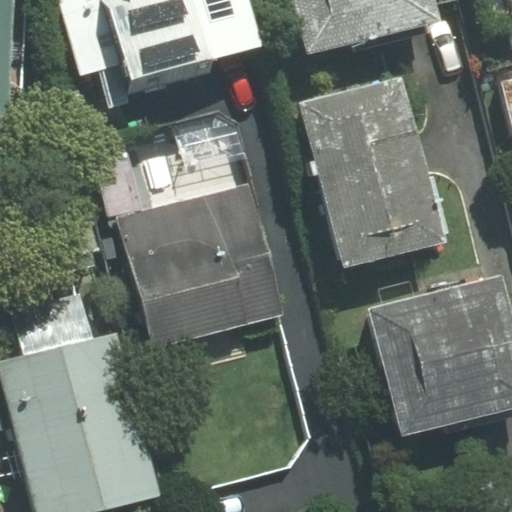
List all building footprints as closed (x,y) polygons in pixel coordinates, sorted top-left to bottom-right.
[(100,0),(85,4),(84,0),(35,0),(61,87),(78,82),(88,118),(188,89),(184,75),(246,57),(229,0),(100,0)] [(414,0),(261,0),(276,70),(423,38),(414,0)] [(0,97),(11,11),(0,9),(0,97)] [(511,80),(481,86),(494,155),(511,151),(511,80)] [(388,92),(277,114),(311,283),(422,261),(388,92)] [(231,133),(166,148),(175,185),(239,170),(231,133)] [(236,188),(98,220),(131,362),(270,329),(236,188)] [(16,207),(37,276),(87,261),(65,191),(16,207)] [(481,290),(344,321),(373,451),(510,420),(481,290)] [(103,342),(0,367),(0,480),(8,511),(107,511),(144,502),(103,342)]
